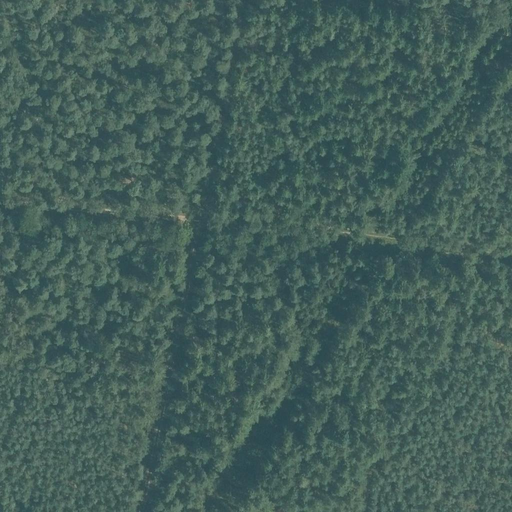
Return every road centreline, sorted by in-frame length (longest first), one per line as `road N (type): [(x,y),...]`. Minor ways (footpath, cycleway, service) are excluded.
road 1 (track): [(199,220),(511,256)]
road 2 (track): [(199,220),(139,511)]
road 3 (track): [(199,220),(0,203)]
